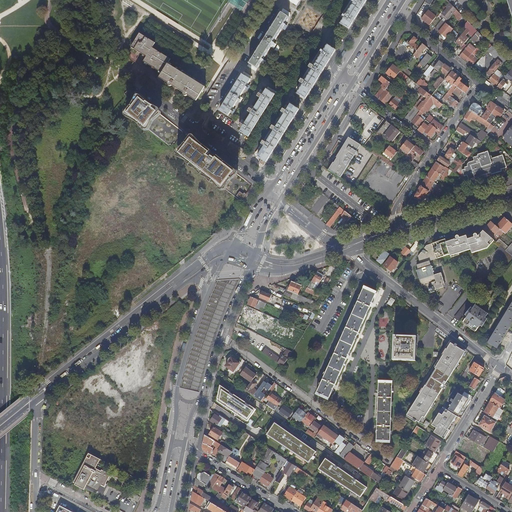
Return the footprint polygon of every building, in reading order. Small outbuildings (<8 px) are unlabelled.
[(241,0),(238,6),(242,8),(247,0),(241,0)] [(349,29),(367,0),(352,0),(344,12),(342,17),(344,19),(341,24),(349,29)] [(448,19),(456,9),(449,3),(446,7),(447,8),(442,14),(448,19)] [(290,14),(283,9),(249,64),(257,69),(260,64),(262,65),(265,61),(263,60),(271,47),(273,48),(276,44),(274,43),(282,29),(284,30),(287,26),(285,25),(290,16),(289,15),(290,14)] [(437,17),(428,10),(422,19),(426,23),(425,24),(429,27),(437,17)] [(460,22),(463,17),(456,10),(452,15),(460,22)] [(437,34),(444,25),(440,22),(433,31),(437,34)] [(441,34),(441,35),(445,39),(453,30),(445,24),(439,32),(441,34)] [(477,31),(474,28),(470,24),(469,26),(468,27),(475,34),(477,31)] [(467,29),(463,34),(456,42),(458,44),(457,45),(458,46),(459,45),(462,47),(469,39),(466,36),(470,31),(467,29)] [(190,97),(196,101),(205,87),(168,64),(171,59),(153,48),(156,43),(140,33),(131,47),(138,51),(141,53),(147,57),(144,62),(150,66),(152,67),(161,72),(160,74),(161,75),(159,78),(166,82),(168,83),(169,84),(168,86),(169,86),(170,86),(171,86),(172,86),(184,93),(184,94),(184,95),(184,96),(185,96),(186,96),(187,96),(187,95),(188,95),(190,97)] [(403,41),(416,51),(419,48),(414,43),(417,39),(413,37),(409,42),(405,39),(403,41)] [(489,48),(492,46),(485,39),(482,41),(489,48)] [(414,54),(418,57),(426,47),(422,44),(419,48),(416,51),(415,53),(414,54)] [(306,99),(336,51),(328,46),(324,51),(321,50),(320,52),(312,65),(311,65),(309,68),(310,69),(309,71),(303,80),(302,80),(300,83),(301,83),(299,86),(297,90),(299,91),(298,94),(306,99)] [(501,66),(506,60),(492,46),(489,48),(487,51),(497,61),(486,74),(491,77),(500,66),(501,66)] [(459,47),(457,50),(454,53),(457,56),(460,53),(462,50),(459,47)] [(466,61),(474,52),(471,49),(468,53),(465,50),(460,56),(466,61)] [(476,54),(474,52),(466,61),(472,66),(477,60),(473,57),(476,54)] [(431,57),(427,54),(416,67),(419,69),(422,65),(424,66),(431,57)] [(485,57),(483,56),(475,66),(481,71),(485,67),(485,57)] [(439,70),(445,64),(440,60),(439,60),(434,66),(439,70)] [(450,70),(452,71),(454,69),(451,67),(450,69),(445,64),(439,70),(436,75),(438,75),(438,74),(440,76),(441,74),(443,73),(443,74),(446,75),(450,70)] [(395,79),(400,71),(401,71),(393,65),(386,73),(387,74),(389,75),(390,76),(391,75),(395,79)] [(400,71),(408,77),(411,73),(404,67),(401,71),(400,71)] [(497,87),(502,81),(499,78),(502,74),(497,70),(489,81),(497,87)] [(452,71),(445,80),(448,82),(447,83),(447,84),(448,85),(445,88),(449,91),(454,85),(459,77),(452,71)] [(250,75),(244,72),(220,110),(229,115),(230,112),(232,113),(235,110),(233,108),(238,101),(240,102),(242,98),(241,97),(245,89),(247,90),(250,86),(248,85),(251,80),(248,78),(250,75)] [(391,84),(385,79),(382,76),(379,80),(387,86),(385,89),(385,90),(391,84)] [(406,80),(414,86),(416,84),(408,77),(406,80)] [(428,93),(432,96),(444,80),(440,77),(428,93)] [(461,79),(459,77),(454,85),(465,94),(465,93),(468,89),(459,82),(461,79)] [(416,84),(421,88),(424,90),(428,85),(420,79),(416,84)] [(395,83),(393,81),(391,84),(385,90),(383,93),(379,99),(385,104),(392,96),(388,92),(390,89),(391,89),(395,83)] [(497,87),(501,90),(503,87),(505,89),(508,85),(502,81),(497,87)] [(454,85),(449,91),(447,93),(452,98),(453,96),(451,95),(455,90),(463,97),(465,94),(454,85)] [(419,113),(422,108),(432,96),(428,93),(424,90),(421,88),(417,92),(422,96),(404,119),(410,124),(411,122),(414,118),(412,116),(416,111),(419,113)] [(275,95),(267,90),(265,92),(262,91),(258,97),(261,99),(255,108),(252,106),(248,112),(251,114),(246,123),(243,121),(239,127),(242,129),(240,131),(249,137),(275,95)] [(447,93),(443,98),(447,101),(448,100),(452,103),(449,106),(455,110),(459,103),(452,98),(447,93)] [(426,111),(427,112),(434,103),(440,108),(442,105),(439,102),(432,96),(422,108),(426,111)] [(399,104),(400,105),(404,98),(402,97),(399,101),(397,99),(396,101),(393,99),(388,105),(394,110),(399,104)] [(171,148),(183,133),(140,100),(128,115),(171,148)] [(474,103),(469,110),(478,116),(482,118),(482,119),(487,122),(497,106),(488,100),(485,106),(487,107),(486,109),(487,109),(485,112),(481,110),(482,108),(474,103)] [(259,163),(264,166),(299,110),(291,105),(289,107),(287,106),(285,108),(284,109),(282,112),(282,113),(275,125),(274,126),(273,126),(271,129),(272,129),(265,140),(264,141),(262,144),(256,154),(259,156),(258,157),(261,159),(259,163)] [(487,122),(491,124),(495,118),(493,117),(494,115),(499,118),(504,111),(497,106),(487,122)] [(418,127),(425,119),(424,119),(423,120),(419,117),(421,114),(422,115),(426,111),(422,108),(419,113),(414,118),(411,122),(418,127)] [(488,128),(492,130),(494,126),(493,126),(491,124),(487,122),(482,119),(482,118),(478,116),(469,110),(465,117),(469,120),(471,118),(472,120),(474,121),(476,119),(488,128)] [(429,115),(426,120),(431,124),(441,131),(443,127),(434,120),(434,119),(429,115)] [(431,124),(426,120),(418,130),(426,136),(428,134),(431,137),(434,132),(438,135),(440,132),(431,124)] [(373,138),(379,143),(386,134),(387,132),(392,126),(387,121),(382,126),(373,138)] [(471,135),(477,139),(478,140),(481,142),(487,135),(488,134),(485,133),(483,131),(480,136),(465,126),(461,124),(458,127),(463,130),(464,131),(466,132),(469,134),(471,135)] [(511,125),(502,136),(511,144),(511,125)] [(394,141),(395,139),(400,132),(393,126),(385,135),(388,137),(392,133),(393,134),(390,138),(394,141)] [(475,150),(481,142),(478,140),(477,139),(471,135),(469,134),(467,137),(469,138),(468,140),(466,142),(465,144),(468,145),(471,148),(475,150)] [(350,138),(346,144),(357,151),(361,145),(350,138)] [(411,141),(408,138),(407,140),(402,146),(401,148),(402,150),(401,151),(402,152),(403,151),(405,152),(406,153),(404,156),(406,157),(414,147),(410,143),(411,141)] [(223,188),(234,172),(191,139),(180,154),(223,188)] [(375,145),(369,140),(363,147),(367,149),(369,146),(372,149),(375,145)] [(457,150),(468,158),(471,154),(468,152),(465,150),(468,145),(465,144),(462,142),(460,145),(458,144),(456,143),(455,144),(450,140),(447,144),(453,147),(457,150)] [(346,144),(329,171),(330,171),(339,177),(341,178),(355,155),(356,155),(356,156),(357,155),(358,155),(358,154),(358,153),(358,152),(357,151),(346,144)] [(415,145),(414,147),(406,157),(405,158),(417,167),(419,165),(413,161),(416,157),(413,155),(414,153),(420,157),(424,152),(415,145)] [(387,149),(383,154),(385,155),(386,154),(392,159),(397,152),(389,146),(387,149)] [(451,149),(447,155),(453,159),(454,157),(453,157),(456,152),(451,149)] [(371,153),(374,155),(379,159),(382,156),(373,150),(371,153)] [(467,167),(464,167),(465,169),(462,170),(464,177),(467,176),(469,180),(491,173),(491,174),(502,171),(501,169),(507,167),(503,155),(492,158),(491,155),(489,156),(488,151),(477,155),(478,156),(473,158),(474,161),(469,163),(467,164),(467,165),(467,167)] [(442,152),(440,155),(444,158),(443,159),(440,157),(438,161),(448,167),(450,163),(448,162),(450,160),(452,162),(454,160),(453,159),(447,155),(442,152)] [(374,155),(352,188),(358,192),(362,186),(368,176),(368,177),(373,169),(373,168),(379,159),(374,155)] [(382,156),(379,159),(382,161),(388,164),(390,162),(390,161),(386,158),(385,158),(382,156)] [(396,170),(397,171),(404,175),(408,178),(409,179),(412,176),(403,168),(406,164),(415,170),(417,167),(405,158),(398,168),(396,170)] [(455,169),(453,172),(455,173),(462,165),(455,161),(451,166),(455,169)] [(396,170),(398,168),(390,162),(388,164),(396,170)] [(436,163),(432,169),(439,174),(442,176),(446,178),(448,175),(444,173),(443,175),(441,173),(445,168),(436,163)] [(432,169),(427,178),(434,182),(439,174),(432,169)] [(434,182),(427,178),(421,186),(428,191),(434,182)] [(362,186),(358,192),(357,192),(364,197),(368,190),(362,186)] [(428,191),(421,186),(418,190),(419,190),(415,196),(421,200),(422,198),(423,198),(423,199),(429,191),(428,191)] [(377,208),(386,214),(392,205),(378,196),(376,198),(378,200),(380,201),(381,200),(382,201),(377,208)] [(330,228),(343,210),(340,207),(326,225),(330,228)] [(344,225),(351,216),(349,214),(346,212),(345,211),(342,216),(344,218),(343,219),(342,218),(338,223),(340,224),(343,226),(344,225)] [(504,234),(511,224),(511,223),(505,217),(497,227),(500,229),(504,234)] [(491,222),(483,231),(492,238),(500,229),(497,227),(491,222)] [(418,270),(431,266),(430,261),(450,254),(451,256),(471,250),(472,253),(487,249),(494,241),(492,238),(483,231),(479,236),(478,236),(477,235),(477,234),(476,234),(475,234),(474,234),(474,235),(474,236),(474,238),(467,240),(467,238),(466,236),(463,237),(459,238),(459,237),(459,236),(458,236),(457,236),(456,236),(455,237),(455,238),(456,239),(446,242),(445,239),(426,246),(418,256),(420,264),(416,265),(417,268),(418,270)] [(412,248),(415,250),(416,250),(423,241),(419,238),(412,248)] [(505,251),(508,248),(502,242),(499,245),(500,246),(505,251)] [(511,261),(511,256),(510,255),(505,251),(500,246),(495,251),(510,264),(511,261)] [(406,257),(411,251),(410,250),(406,247),(401,253),(406,257)] [(377,261),(382,265),(390,255),(385,251),(382,254),(381,254),(379,257),(377,261)] [(396,260),(404,266),(407,262),(401,257),(399,255),(396,260)] [(398,263),(391,257),(384,266),(391,272),(393,269),(394,270),(397,267),(396,266),(398,263)] [(431,266),(418,270),(416,270),(421,286),(425,285),(429,284),(430,288),(428,288),(428,290),(429,293),(434,291),(434,290),(443,287),(443,286),(442,284),(444,283),(441,273),(434,275),(433,273),(434,271),(433,270),(434,269),(432,268),(433,267),(431,266)] [(492,274),(497,278),(504,271),(501,268),(497,273),(494,271),(492,274)] [(322,279),(316,275),(313,279),(319,283),(322,279)] [(489,284),(491,285),(495,281),(490,276),(486,281),(489,284)] [(481,294),(488,286),(489,284),(484,280),(476,290),(481,294)] [(285,289),(298,294),(301,286),(292,282),(290,287),(287,286),(285,289)] [(321,395),(321,394),(329,398),(376,293),(364,288),(317,392),(319,393),(319,394),(321,395)] [(272,295),(262,291),(260,298),(269,301),(272,295)] [(501,296),(495,291),(483,311),(475,305),(472,309),(470,308),(465,315),(467,316),(463,322),(475,332),(479,327),(481,328),(501,296)] [(460,321),(465,315),(470,308),(479,297),(474,292),(454,317),(460,321)] [(297,300),(319,310),(322,304),(302,296),(297,300)] [(255,308),(258,300),(251,297),(247,305),(255,308)] [(511,305),(507,315),(506,314),(498,326),(499,327),(493,338),(492,337),(488,343),(497,349),(511,323),(511,305)] [(256,313),(259,314),(260,312),(247,306),(243,315),(246,316),(250,318),(253,319),(256,313)] [(277,326),(280,320),(266,314),(262,313),(260,312),(259,314),(259,315),(263,317),(262,319),(269,323),(269,322),(277,326)] [(393,361),(416,362),(416,361),(415,361),(416,337),(417,337),(394,336),(394,337),(394,361),(393,361)] [(420,393),(407,415),(419,422),(422,417),(424,418),(466,352),(451,343),(420,393)] [(262,352),(265,354),(283,366),(292,353),(288,350),(286,353),(285,352),(284,354),(285,354),(284,357),(282,356),(279,360),(269,354),(270,353),(264,349),(262,352)] [(226,366),(230,369),(234,372),(240,363),(232,358),(226,366)] [(472,366),(469,365),(465,371),(468,373),(474,377),(476,374),(479,377),(484,369),(474,362),(472,366)] [(244,384),(249,387),(253,381),(257,375),(247,368),(242,375),(248,379),(244,384)] [(468,373),(465,371),(459,381),(464,383),(465,382),(463,381),(465,378),(468,373)] [(477,386),(480,381),(475,378),(473,381),(471,381),(470,383),(468,381),(467,383),(466,385),(475,391),(478,386),(477,386)] [(249,387),(246,390),(246,391),(253,396),(256,392),(257,391),(254,389),(255,388),(254,388),(257,384),(253,381),(249,387)] [(377,440),(390,440),(392,383),(379,382),(377,440)] [(220,386),(218,401),(248,422),(256,410),(220,386)] [(495,393),(494,395),(504,400),(504,399),(501,397),(505,391),(499,388),(495,393)] [(453,390),(452,393),(457,396),(454,400),(452,399),(450,401),(453,402),(451,405),(449,403),(446,408),(459,415),(468,399),(462,395),(453,390)] [(274,410),(281,400),(271,393),(266,398),(270,400),(268,403),(266,405),(274,410)] [(494,395),(489,403),(498,407),(499,408),(504,400),(494,395)] [(489,403),(484,412),(486,414),(492,417),(498,408),(498,407),(489,403)] [(284,405),(278,413),(287,419),(292,412),(284,405)] [(433,432),(444,439),(458,417),(443,407),(431,425),(436,428),(433,432)] [(302,421),(307,414),(299,408),(293,416),(301,422),(302,421)] [(498,408),(492,417),(497,420),(502,411),(498,408)] [(314,421),(316,418),(308,413),(307,414),(302,421),(310,427),(314,421)] [(221,420),(222,420),(223,419),(215,414),(210,421),(217,425),(221,420)] [(490,432),(497,420),(492,417),(486,414),(484,416),(483,415),(480,420),(482,421),(479,426),(490,432)] [(320,426),(314,421),(310,427),(316,431),(318,429),(318,430),(320,426)] [(316,452),(275,423),(267,435),(309,463),(312,459),(313,460),(315,457),(314,456),(316,452)] [(221,425),(219,429),(223,432),(225,433),(228,429),(221,425)] [(317,434),(316,436),(321,439),(323,437),(333,444),(339,436),(324,425),(317,434)] [(421,429),(417,426),(412,434),(416,436),(421,429)] [(233,439),(233,438),(225,433),(223,432),(223,433),(214,427),(213,430),(212,431),(210,434),(218,440),(220,437),(222,435),(223,435),(224,436),(223,438),(226,440),(227,440),(229,442),(232,438),(233,439)] [(474,430),(469,439),(479,445),(484,436),(474,430)] [(219,444),(205,435),(202,447),(204,451),(210,455),(211,453),(210,453),(213,447),(211,446),(212,444),(216,447),(219,449),(221,445),(219,444)] [(329,449),(344,459),(350,452),(354,446),(344,439),(345,438),(340,435),(339,436),(333,444),(329,449)] [(425,446),(434,452),(441,441),(432,436),(429,440),(427,438),(425,442),(427,443),(425,446)] [(499,442),(490,437),(484,448),(493,453),(499,442)] [(464,440),(461,447),(465,449),(464,450),(468,452),(470,448),(472,445),(464,440)] [(229,456),(232,452),(224,446),(221,445),(219,449),(218,451),(229,458),(229,456)] [(403,447),(399,453),(403,455),(404,454),(405,454),(408,450),(403,447)] [(260,461),(269,466),(274,457),(277,453),(268,448),(260,461)] [(423,460),(428,463),(433,454),(429,451),(423,460)] [(465,458),(456,451),(454,455),(455,456),(451,463),(459,468),(465,458)] [(344,459),(359,470),(363,465),(364,463),(350,452),(344,459)] [(104,482),(105,482),(110,474),(101,469),(100,471),(95,468),(100,459),(97,457),(88,453),(80,469),(81,470),(74,483),(75,483),(84,488),(85,485),(96,491),(99,485),(103,487),(105,483),(104,482)] [(277,453),(274,457),(280,461),(278,464),(283,467),(287,460),(277,453)] [(374,457),(371,454),(366,460),(370,463),(374,457)] [(233,459),(229,456),(229,458),(225,464),(226,465),(228,461),(237,467),(240,463),(233,459)] [(402,460),(397,457),(393,463),(398,467),(403,461),(402,460)] [(418,457),(412,466),(422,472),(428,463),(423,460),(418,457)] [(319,469),(361,497),(367,487),(326,459),(319,469)] [(255,470),(252,474),(261,479),(264,473),(266,471),(267,470),(269,466),(260,461),(258,464),(255,470)] [(249,466),(242,462),(236,471),(240,474),(242,470),(245,472),(244,474),(247,476),(248,474),(251,476),(252,474),(255,470),(251,467),(252,466),(250,465),(249,466)] [(283,472),(289,476),(295,466),(290,462),(283,472)] [(462,478),(469,467),(464,464),(461,469),(460,471),(457,475),(462,478)] [(370,477),(373,473),(374,472),(363,465),(359,470),(370,477)] [(486,488),(487,488),(494,494),(509,470),(507,469),(501,465),(497,471),(500,473),(501,476),(497,483),(494,481),(493,482),(491,481),(489,484),(486,488)] [(384,476),(384,477),(387,479),(392,472),(393,472),(395,469),(391,466),(390,468),(389,470),(386,473),(384,476)] [(422,472),(412,466),(410,470),(412,471),(410,475),(420,481),(424,474),(422,472)] [(479,466),(477,470),(475,472),(480,475),(483,469),(479,466)] [(298,467),(295,472),(305,479),(307,476),(308,474),(298,467)] [(80,469),(73,482),(74,483),(81,470),(80,469)] [(200,481),(205,484),(206,485),(211,476),(205,472),(202,474),(200,481)] [(212,488),(220,476),(216,473),(208,486),(212,488)] [(261,479),(260,481),(269,487),(273,479),(270,477),(270,475),(268,474),(267,475),(266,474),(264,473),(261,479)] [(370,477),(379,484),(383,478),(378,475),(377,476),(373,473),(370,477)] [(488,483),(489,484),(491,481),(495,474),(493,473),(490,477),(489,476),(486,480),(485,482),(483,480),(480,478),(477,483),(486,488),(488,484),(488,483)] [(277,478),(276,481),(280,483),(283,477),(284,476),(281,474),(280,474),(277,478)] [(224,493),(226,489),(220,486),(222,482),(224,483),(226,480),(220,476),(212,488),(216,491),(219,493),(223,495),(223,494),(223,493),(224,493)] [(406,476),(399,486),(408,492),(414,481),(406,476)] [(218,502),(221,497),(223,495),(219,493),(215,500),(213,498),(212,499),(203,493),(203,492),(201,490),(205,484),(200,481),(197,479),(196,478),(193,492),(205,499),(209,502),(211,503),(213,503),(216,506),(218,502)] [(437,486),(435,490),(441,493),(443,490),(449,494),(448,496),(443,493),(442,494),(451,499),(452,497),(457,489),(447,483),(446,484),(442,482),(440,485),(439,484),(438,486),(437,486)] [(504,484),(500,492),(504,495),(503,497),(509,500),(511,495),(511,485),(506,482),(504,484)] [(107,484),(105,483),(103,487),(99,485),(96,491),(85,485),(84,488),(100,496),(107,484)] [(233,487),(229,484),(226,489),(224,493),(228,495),(233,487)] [(214,494),(216,491),(212,488),(208,486),(206,489),(214,494)] [(403,500),(408,492),(399,486),(398,486),(393,494),(403,500)] [(241,489),(238,487),(231,498),(234,500),(241,489)] [(297,492),(297,491),(290,487),(288,491),(287,493),(284,496),(292,500),(297,492)] [(462,489),(458,487),(457,489),(452,497),(456,499),(462,489)] [(371,497),(370,499),(374,502),(377,497),(378,498),(380,495),(384,498),(383,499),(387,502),(388,500),(404,510),(407,506),(377,488),(371,497)] [(200,506),(205,499),(193,492),(191,501),(200,506)] [(301,494),(297,492),(292,500),(301,506),(306,497),(303,496),(304,494),(301,493),(301,494)] [(247,506),(251,498),(243,493),(237,502),(244,506),(242,509),(244,510),(247,506)] [(470,511),(472,511),(480,500),(476,498),(474,500),(467,496),(461,506),(470,511)] [(247,506),(244,510),(246,511),(257,511),(258,511),(256,511),(258,508),(257,507),(259,504),(256,502),(257,501),(253,499),(253,500),(252,499),(247,506)] [(436,504),(426,499),(420,509),(424,511),(428,511),(427,511),(430,506),(431,506),(432,504),(435,506),(436,504)] [(348,509),(351,503),(347,500),(344,505),(343,506),(341,509),(345,511),(344,511),(343,511),(346,511),(347,511),(346,511),(348,509)] [(482,511),(487,511),(491,507),(481,501),(479,506),(484,509),(482,511)] [(226,511),(229,508),(218,502),(216,506),(226,511)] [(215,511),(226,511),(216,506),(213,503),(211,503),(208,508),(215,511)] [(305,508),(310,511),(316,511),(319,509),(308,503),(305,508)] [(361,511),(362,511),(362,510),(351,503),(348,509),(352,511),(361,511)] [(444,510),(448,511),(457,511),(458,511),(459,509),(452,505),(451,508),(442,503),(440,507),(444,510)]
